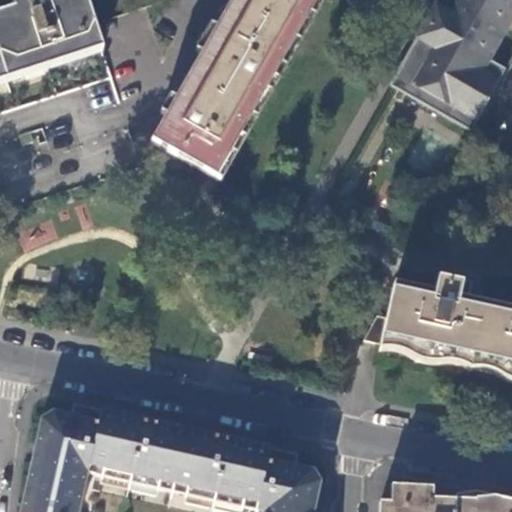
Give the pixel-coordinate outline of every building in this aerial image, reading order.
[(0,219),(137,176),(131,158),(93,31),(83,0),(82,0),(56,9),(52,0),(43,0),(10,11),(13,22),(0,26),(0,219)] [(172,0),(168,7),(93,31),(131,158),(150,152),(207,185),(218,191),(331,0),(172,0)] [(511,0),(458,0),(451,14),(436,6),(390,86),(471,131),(476,121),(503,70),(487,60),(511,15),(511,0)] [(511,59),(478,122),(511,141),(511,59)] [(385,321),(380,345),(511,374),(511,310),(467,301),(457,299),(460,289),(462,281),(438,276),(434,293),(394,284),(386,318),(385,321)] [(457,299),(467,301),(469,291),(460,289),(457,299)] [(380,345),(385,321),(376,319),(364,341),(380,345)] [(96,410),(76,405),(73,417),(93,421),(96,410)] [(41,425),(20,511),(313,511),(320,479),(315,472),(295,467),(275,462),(278,450),(96,410),(93,421),(73,417),(58,414),(41,425)] [(297,454),(278,450),(275,462),(295,467),(297,454)] [(511,511),(511,506),(511,507),(511,503),(455,500),(432,499),(432,489),(392,487),(391,503),(380,503),(379,511),(511,511)] [(455,496),(455,500),(511,503),(511,507),(511,506),(511,502),(479,495),(455,496)]
